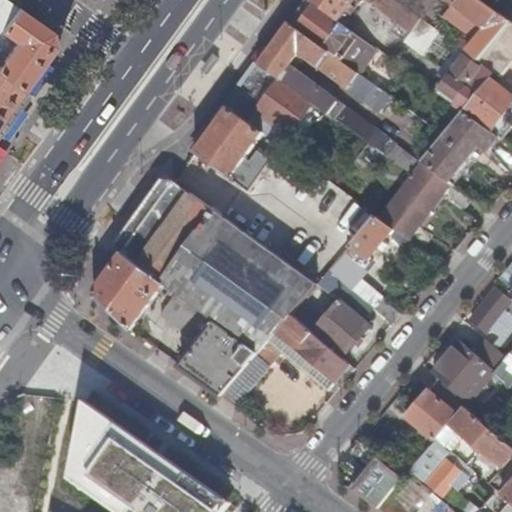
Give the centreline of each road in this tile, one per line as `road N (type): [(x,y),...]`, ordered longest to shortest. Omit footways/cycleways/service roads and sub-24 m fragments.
road 1 (primary): [(17,288),(223,0)]
road 2 (residential): [(288,482),(511,218)]
road 3 (residential): [(17,288),(288,482)]
road 4 (primary): [(132,58),(0,233)]
